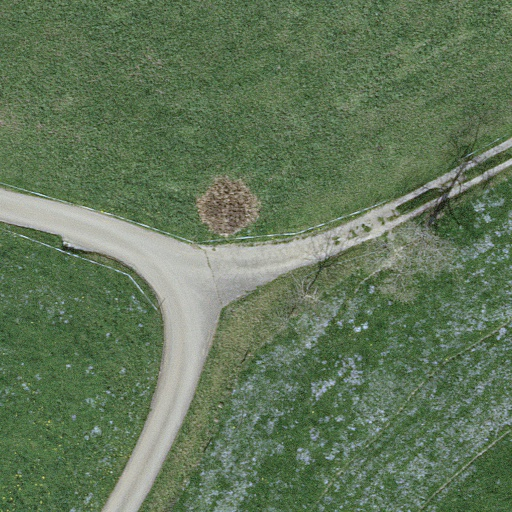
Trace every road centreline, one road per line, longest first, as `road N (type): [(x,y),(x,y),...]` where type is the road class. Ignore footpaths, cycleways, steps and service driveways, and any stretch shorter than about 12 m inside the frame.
road 1 (unclassified): [(118,511),(187,350),(180,289),(143,251),(0,204)]
road 2 (track): [(511,153),(361,230),(180,289)]
